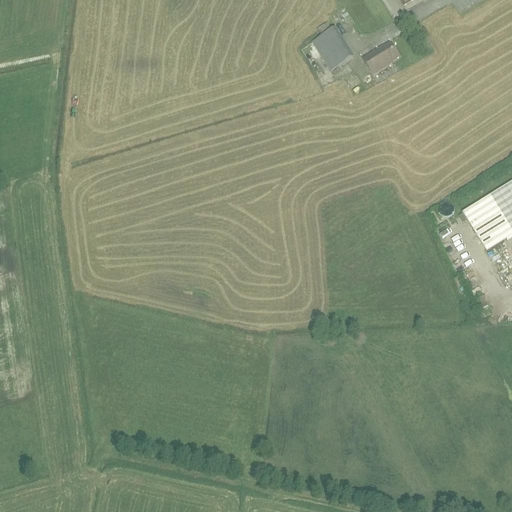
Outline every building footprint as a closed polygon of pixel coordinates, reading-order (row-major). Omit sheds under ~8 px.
[(330,73),(354,58),(335,28),(312,44),(330,73)] [(400,58),(391,44),(384,48),(383,47),(362,60),(372,77),(393,64),(392,63),(400,58)] [(511,184),(463,214),(487,253),(511,238),(511,184)] [(466,261),(473,256),(469,251),(462,256),(466,261)] [(511,270),(506,261),(503,263),(509,272),(511,270)]
